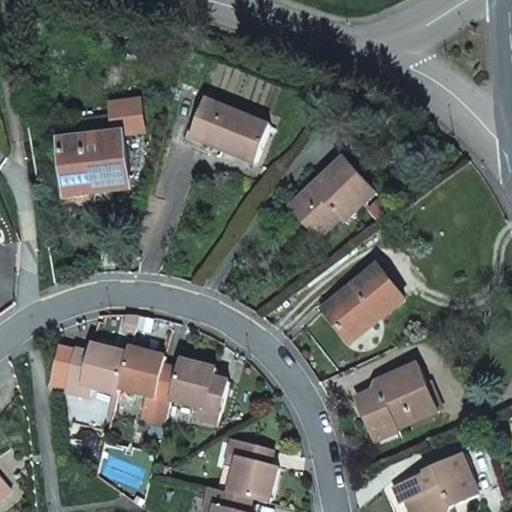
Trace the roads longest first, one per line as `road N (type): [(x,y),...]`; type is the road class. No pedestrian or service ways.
road 1 (residential): [(0,343),(26,322),(95,297),(196,309),(244,335),(286,376),(315,425),(334,511)]
road 2 (unknown): [(13,122),(32,242),(26,322)]
road 3 (tertiary): [(359,46),(416,66),(511,151)]
road 4 (tertiary): [(209,0),(359,46)]
